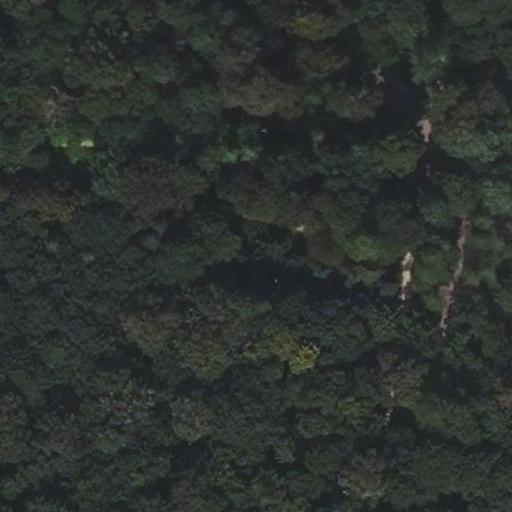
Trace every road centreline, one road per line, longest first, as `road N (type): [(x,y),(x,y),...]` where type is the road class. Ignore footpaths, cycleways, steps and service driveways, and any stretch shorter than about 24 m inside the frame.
road 1 (track): [(0,186),(94,187),(226,212),(318,238),(511,319)]
road 2 (track): [(458,0),(428,130),(367,511)]
road 3 (unknown): [(414,511),(506,0)]
